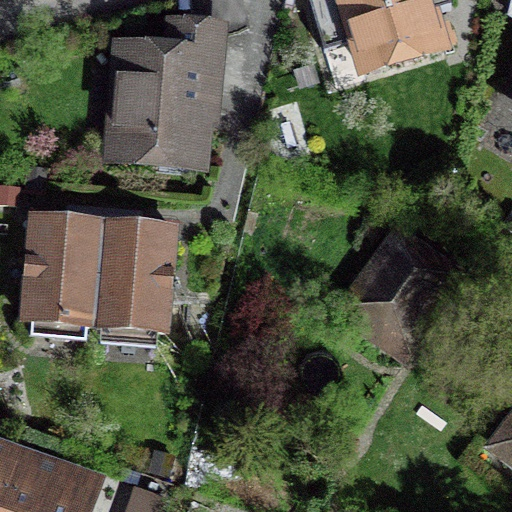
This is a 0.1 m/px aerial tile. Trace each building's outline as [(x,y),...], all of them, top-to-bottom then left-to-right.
[(341,0),(363,73),(441,50),(426,0),(341,0)] [(220,65),(222,34),(175,30),(169,34),(167,57),(123,54),(114,158),(198,166),(207,64),(220,65)] [(103,227),(33,222),(24,323),(95,329),(103,227)] [(174,233),(103,227),(95,329),(165,335),(174,233)] [(453,280),(399,241),(345,318),(362,330),(371,318),(407,344),(453,280)] [(0,511),(4,511),(19,472),(0,464),(0,511)] [(84,511),(90,496),(19,472),(4,511),(84,511)] [(135,492),(127,511),(160,511),(164,502),(135,492)]
